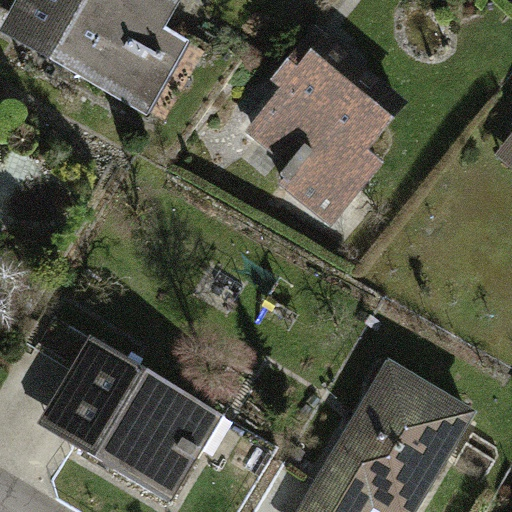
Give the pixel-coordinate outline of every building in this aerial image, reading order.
[(171,0),(10,0),(0,19),(0,27),(145,106),(184,35),(159,22),(171,0)] [(401,93),(314,31),(292,61),(283,55),(268,76),(278,83),(241,134),(280,162),(266,181),(326,224),(374,157),(362,148),(401,93)] [(511,122),(486,156),(511,175),(511,122)] [(218,413),(84,334),(32,421),(166,500),(218,413)] [(411,511),(470,407),(379,357),(291,511),(362,511),(367,504),(381,511),(411,511)]
